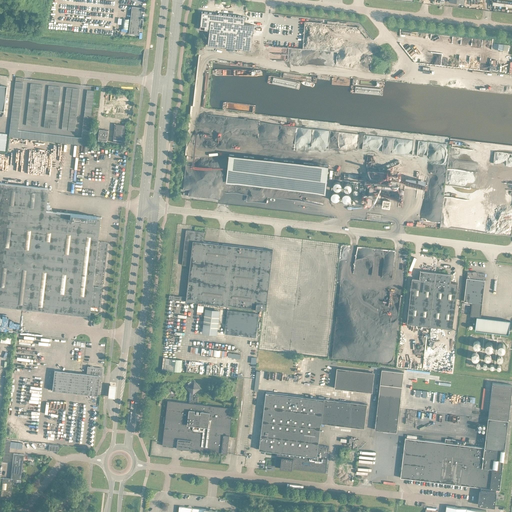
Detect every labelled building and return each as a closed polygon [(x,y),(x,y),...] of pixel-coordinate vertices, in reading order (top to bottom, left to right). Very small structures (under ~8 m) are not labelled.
[(139,32),(141,33),(142,28),(140,28),(142,10),(132,8),(129,36),(139,37),(139,32)] [(202,14),(200,31),(209,32),(208,47),(251,52),(254,27),(244,26),(245,19),(202,14)] [(121,32),(128,33),(129,23),(122,22),(121,32)] [(113,145),(123,146),(125,127),(115,126),(113,145)] [(17,139),(18,133),(18,130),(10,129),(9,139),(17,139)] [(99,131),(98,143),(107,144),(108,132),(99,131)] [(82,137),(82,140),(81,147),(88,148),(89,138),(82,137)] [(226,184),(325,195),(326,189),(327,189),(328,188),(326,188),(327,182),(328,182),(328,181),(327,181),(328,175),(329,175),(329,174),(328,174),(328,168),(229,157),(228,163),(227,163),(227,164),(228,164),(228,170),(226,170),(226,171),(227,171),(227,177),(225,177),(225,178),(227,178),(226,184)] [(333,186),(333,187),(333,188),(333,189),(334,189),(334,190),(335,191),(336,191),(336,192),(337,192),(338,192),(339,191),(340,191),(340,190),(341,190),(341,189),(341,188),(341,187),(341,186),(341,185),(340,184),(339,184),(338,183),(337,183),(336,183),(335,184),(334,185),(333,186)] [(90,313),(91,313),(99,314),(107,245),(98,244),(101,219),(46,213),(49,190),(0,184),(0,308),(89,318),(90,313)] [(334,194),(333,194),(333,195),(332,195),(332,196),(331,196),(331,197),(331,198),(331,199),(331,200),(332,201),(332,202),(333,202),(334,203),(335,203),(336,203),(337,203),(337,202),(338,202),(339,201),(339,200),(340,200),(340,199),(340,198),(340,197),(339,197),(339,196),(339,195),(338,195),(337,194),(336,194),(335,194),(334,194)] [(342,199),(342,200),(342,201),(343,202),(343,203),(344,203),(344,204),(345,204),(346,204),(347,204),(348,204),(349,203),(350,203),(350,202),(350,201),(351,201),(351,200),(351,199),(351,198),(350,198),(350,197),(349,196),(348,196),(348,195),(347,195),(346,195),(345,195),(344,196),(343,197),(343,198),(342,198),(342,199)] [(169,301),(263,312),(266,312),(267,306),(266,306),(273,252),(263,251),(203,244),(205,234),(186,232),(182,267),(190,268),(186,299),(169,297),(169,301)] [(407,325),(452,331),(457,286),(449,285),(450,279),(447,279),(447,276),(424,274),(424,276),(421,276),(420,281),(412,280),(407,325)] [(470,318),(480,319),(485,276),(467,274),(464,303),(472,304),(470,318)] [(227,312),(224,336),(256,340),(259,316),(227,312)] [(98,392),(100,393),(103,370),(93,369),(93,368),(90,368),(90,369),(88,368),(87,376),(54,372),(52,392),(97,397),(98,392)] [(382,371),(375,432),(397,434),(404,374),(382,371)] [(189,451),(227,455),(233,410),(193,405),(193,403),(194,403),(194,404),(197,404),(198,398),(194,397),(194,395),(200,391),(194,383),(187,389),(191,394),(189,405),(168,402),(162,447),(181,450),(181,452),(189,452),(189,451)] [(405,440),(401,480),(481,489),(479,506),(485,507),(484,511),(485,511),(487,507),(494,508),(496,491),(500,491),(511,390),(511,387),(492,385),(485,449),(455,446),(456,442),(446,441),(445,445),(405,440)] [(116,388),(109,387),(108,400),(114,401),(116,388)] [(166,398),(176,399),(177,391),(167,390),(166,398)] [(259,452),(277,454),(275,468),(326,474),(329,449),(318,447),(321,425),(364,430),(367,406),(266,394),(259,452)] [(4,443),(2,464),(8,464),(11,443),(4,443)] [(1,495),(1,500),(11,501),(13,484),(16,484),(21,485),(21,482),(24,457),(14,456),(11,481),(3,480),(2,491),(1,491),(1,492),(1,495)]
